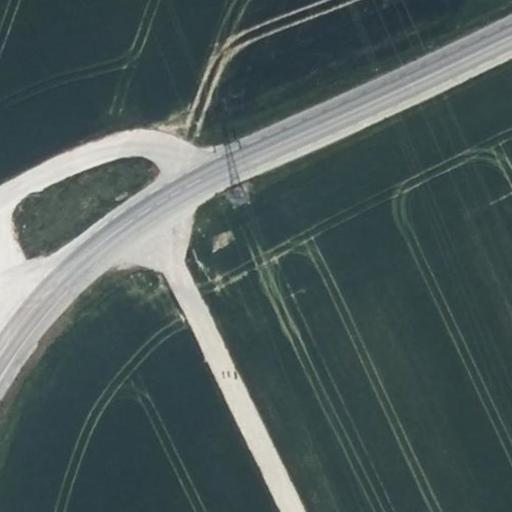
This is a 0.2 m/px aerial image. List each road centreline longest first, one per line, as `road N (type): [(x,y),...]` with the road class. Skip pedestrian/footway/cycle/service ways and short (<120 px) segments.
road 1 (tertiary): [(0,352),(64,276),(149,210),(511,33)]
road 2 (track): [(149,210),(295,511)]
road 3 (track): [(203,179),(147,141),(75,152),(0,195)]
